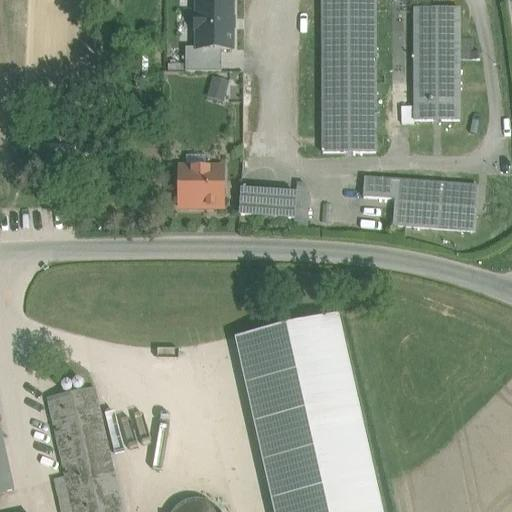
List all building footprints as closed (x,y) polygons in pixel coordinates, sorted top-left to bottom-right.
[(375,0),(322,0),(323,155),(376,155),(375,0)] [(232,2),(197,2),(197,51),(185,51),(185,74),(221,74),(221,52),(232,52),(232,2)] [(459,40),(459,11),(414,11),(415,123),(459,123),(459,61),(473,62),(473,61),(480,62),(480,54),(473,53),(473,40),(459,40)] [(212,79),(209,99),(226,102),(230,83),(212,79)] [(125,116),(125,146),(163,146),(164,116),(125,116)] [(83,150),(30,147),(29,176),(58,177),(58,169),(91,171),(91,166),(86,166),(87,158),(83,158),(83,150)] [(223,170),(180,170),(179,210),(223,210),(223,170)] [(478,189),(365,181),(364,199),(395,202),(393,228),(475,234),(478,189)] [(296,196),(242,192),(240,217),(294,221),(296,196)] [(378,511),(336,322),(239,343),(276,511),(378,511)] [(122,511),(95,390),(48,400),(65,479),(72,511),(122,511)] [(0,493),(14,491),(0,426),(0,493)] [(72,511),(65,479),(54,481),(61,511),(72,511)] [(218,511),(217,510),(208,504),(196,502),(185,504),(176,510),(175,511),(218,511)]
